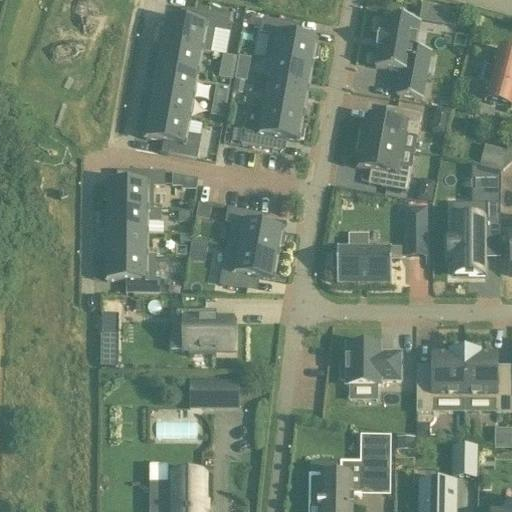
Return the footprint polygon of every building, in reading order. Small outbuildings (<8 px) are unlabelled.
[(450,30),(452,14),(422,9),(419,26),(450,30)] [(202,53),(202,54),(210,56),(214,31),(226,34),(229,20),(193,14),(191,26),(167,22),(162,46),(202,53)] [(427,76),(411,73),(419,26),(411,24),(412,20),(393,16),(392,21),(384,19),(380,39),(378,38),(377,41),(380,42),(379,48),(376,48),(376,50),(378,51),(375,70),(400,75),(396,98),(422,103),(427,76)] [(272,64),(312,71),(314,60),(317,61),(319,48),(316,48),(316,45),(290,40),(292,27),(262,21),(260,36),(270,38),(265,63),(272,65),(272,64)] [(202,53),(162,46),(158,70),(198,77),(202,54),(202,53)] [(486,68),(486,67),(484,67),(480,85),(481,85),(481,84),(489,86),(485,103),(511,110),(510,115),(511,115),(511,56),(498,53),(493,70),(486,68)] [(250,61),(239,59),(237,69),(249,71),(250,61)] [(272,64),(272,65),(268,87),(307,94),(312,71),(272,64)] [(158,70),(154,93),(194,101),(198,77),(158,70)] [(236,83),(234,94),(243,95),(244,85),(236,83)] [(216,87),(213,102),(226,105),(229,90),(216,87)] [(268,87),(264,110),(263,111),(303,118),(307,94),(268,87)] [(194,101),(154,93),(149,117),(189,124),(194,101)] [(226,105),(213,102),(210,117),(223,120),(226,105)] [(263,111),(264,110),(259,109),(254,135),(243,133),(241,147),(272,152),(274,140),(298,144),(299,141),(302,142),(305,129),(301,129),(303,118),(263,111)] [(435,110),(433,123),(446,125),(449,113),(435,110)] [(366,120),(361,145),(401,152),(404,137),(417,139),(421,116),(395,111),(392,125),(366,120)] [(189,124),(149,117),(148,127),(144,126),(142,137),(146,138),(145,141),(169,146),(167,157),(196,162),(200,140),(187,137),(189,124)] [(399,169),(401,153),(361,145),(356,171),(383,176),(380,189),(407,194),(411,171),(399,169)] [(503,173),(511,164),(511,149),(507,148),(501,172),(503,173)] [(152,213),(152,189),(164,189),(164,175),(132,174),(132,187),(107,187),(107,190),(103,190),(103,203),(107,203),(107,213),(152,213)] [(196,192),(198,181),(173,176),(172,188),(182,189),(182,192),(196,192)] [(434,195),(418,192),(416,203),(432,205),(434,195)] [(449,240),(449,260),(453,260),(453,278),(484,278),(484,246),(499,246),(500,207),(471,207),(471,223),(453,223),(453,240),(449,240)] [(227,249),(278,258),(279,248),(283,249),(285,237),(282,237),(282,233),(254,228),(256,216),(228,211),(226,224),(231,225),(227,249)] [(406,211),(406,259),(425,259),(425,211),(406,211)] [(152,213),(107,213),(106,236),(147,236),(147,224),(159,224),(159,213),(152,213)] [(178,214),(178,224),(190,224),(190,214),(178,214)] [(147,236),(106,236),(106,259),(147,259),(147,258),(147,236)] [(349,250),(337,250),(337,257),(330,257),(329,272),(337,272),(337,286),(391,286),(391,251),(367,250),(367,238),(349,238),(349,250)] [(195,242),(193,261),(207,262),(209,243),(195,242)] [(278,258),(227,249),(220,287),(246,292),(248,279),(273,283),(278,258)] [(147,259),(106,259),(106,284),(126,284),(133,284),(133,297),(159,298),(159,283),(154,282),(155,258),(147,258),(147,259)] [(184,335),(184,354),(188,354),(188,359),(215,359),(215,354),(233,354),(233,322),(216,322),(216,314),(176,314),(176,335),(184,335)] [(380,384),(400,385),(400,359),(380,358),(380,348),(346,348),(346,368),(340,368),(340,384),(346,384),(346,388),(380,388),(380,384)] [(118,370),(118,353),(101,353),(100,370),(118,370)] [(432,356),(432,380),(416,380),(416,416),(433,416),(433,398),(464,399),(464,356),(448,356),(432,356)] [(480,356),(464,356),(464,399),(495,399),(495,416),(511,416),(511,401),(511,380),(496,380),(496,357),(480,356)] [(201,410),(239,410),(239,385),(189,385),(189,399),(201,399),(201,410)] [(361,498),(361,474),(390,475),(390,439),(360,438),(360,465),(340,464),(340,479),(309,479),(309,507),(317,507),(317,508),(320,508),(320,511),(351,511),(351,498),(361,498)] [(412,454),(412,442),(395,442),(395,454),(412,454)] [(454,451),(455,480),(474,480),(474,451),(454,451)] [(206,511),(206,478),(170,478),(170,486),(150,486),(149,511),(206,511)] [(453,511),(454,486),(421,487),(421,511),(453,511)]
